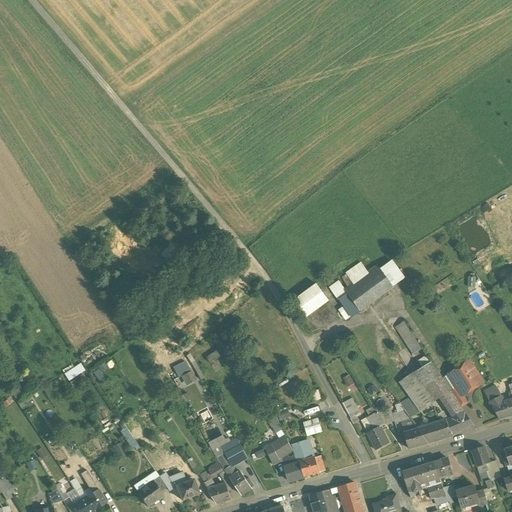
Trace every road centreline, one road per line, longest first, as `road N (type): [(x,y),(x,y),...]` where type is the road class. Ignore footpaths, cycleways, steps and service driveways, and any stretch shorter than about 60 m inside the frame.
road 1 (track): [(30,0),(247,254),(284,311)]
road 2 (residential): [(511,429),(229,511)]
